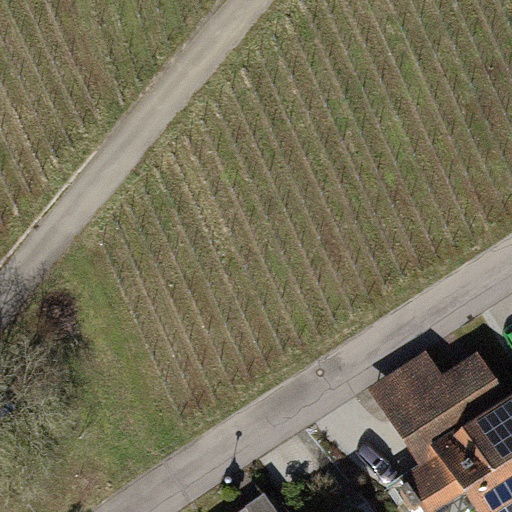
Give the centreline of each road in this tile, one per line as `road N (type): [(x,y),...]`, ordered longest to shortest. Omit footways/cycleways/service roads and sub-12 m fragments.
road 1 (residential): [(511,263),(137,511)]
road 2 (track): [(0,289),(240,0)]
